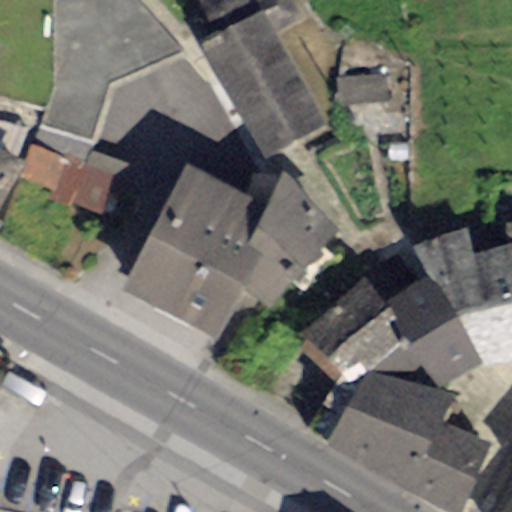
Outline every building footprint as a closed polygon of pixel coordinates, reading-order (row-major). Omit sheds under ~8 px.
[(139,0),(54,0),(54,88),(41,129),(94,145),(111,92),(185,53),(139,0)] [(211,46),(199,50),(267,168),(295,152),(328,134),(316,115),(272,36),(302,19),(290,0),(251,0),(241,6),(237,0),(213,0),(204,5),(196,20),(211,46)] [(394,75),(335,79),(338,111),(396,106),(394,75)] [(86,167),(36,151),(19,202),(69,218),(86,167)] [(0,220),(26,177),(0,161),(0,220)] [(186,175),(121,305),(219,353),(243,304),(273,319),(339,242),(301,194),(257,172),(241,203),(186,175)] [(477,375),(483,385),(511,377),(511,255),(474,265),(467,236),(415,249),(423,284),(477,375)] [(477,375),(423,284),(401,297),(385,306),(439,398),(465,382),(477,375)] [(373,306),(313,351),(346,394),(405,350),(373,306)] [(368,383),(321,456),(423,511),(464,511),(492,468),(441,435),(459,407),(368,383)]
